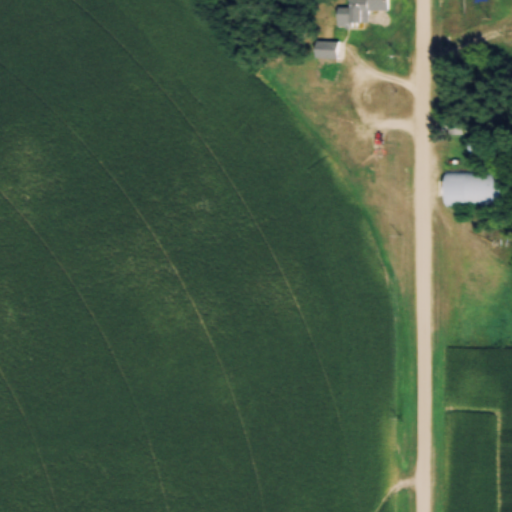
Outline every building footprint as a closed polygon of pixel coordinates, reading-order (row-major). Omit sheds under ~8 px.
[(349,0),(349,7),(337,7),(337,26),(369,26),(369,11),(389,11),(389,0),(349,0)] [(316,59),(337,59),(337,41),(316,41),(316,59)] [(440,132),(463,134),(464,124),(441,122),(440,132)] [(482,157),(491,145),(477,136),(469,147),(482,157)] [(503,207),(503,172),(445,171),(445,207),(503,207)]
